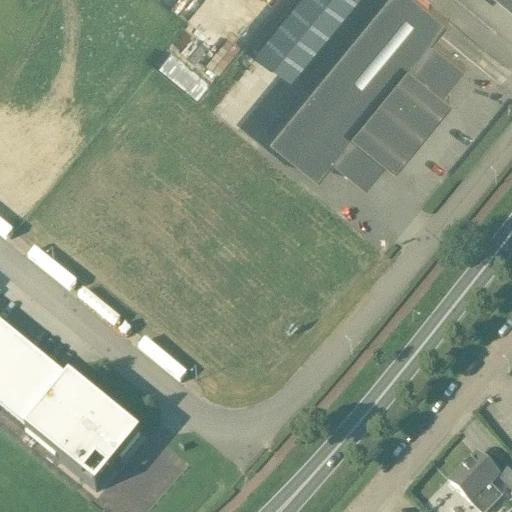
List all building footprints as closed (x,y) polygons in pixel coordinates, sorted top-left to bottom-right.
[(0,0),(0,118),(97,0),(0,0)] [(212,0),(183,0),(218,31),(231,16),(212,0)] [(290,79),(354,0),(296,0),(255,50),(290,79)] [(441,92),(464,64),(432,38),(447,19),(423,0),(380,0),(269,136),(318,176),(333,158),(365,184),(388,156),(395,162),(448,97),(441,92)] [(232,218),(122,127),(44,222),(155,313),(232,218)] [(0,413),(26,435),(26,436),(96,494),(140,440),(70,382),(69,384),(0,327),(0,413)] [(449,485),(471,507),(476,511),(487,511),(501,499),(490,488),(499,479),(478,457),(449,485)] [(511,469),(503,479),(511,488),(511,469)]
